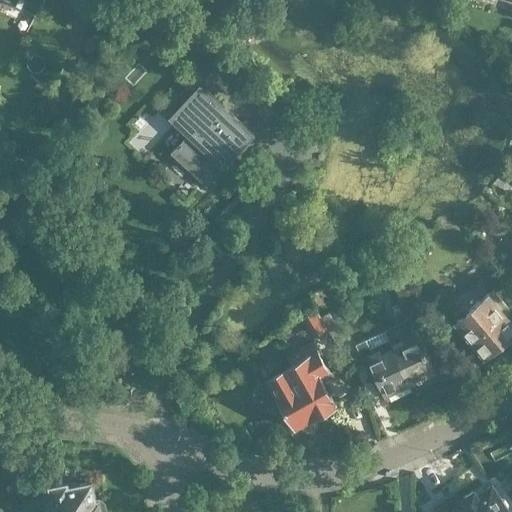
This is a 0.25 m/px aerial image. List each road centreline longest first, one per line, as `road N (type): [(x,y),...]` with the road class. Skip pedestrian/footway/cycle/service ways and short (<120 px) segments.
road 1 (residential): [(511,401),(390,461),(328,478),(278,477),(175,442)]
road 2 (residential): [(175,442),(102,420),(59,418),(0,431)]
